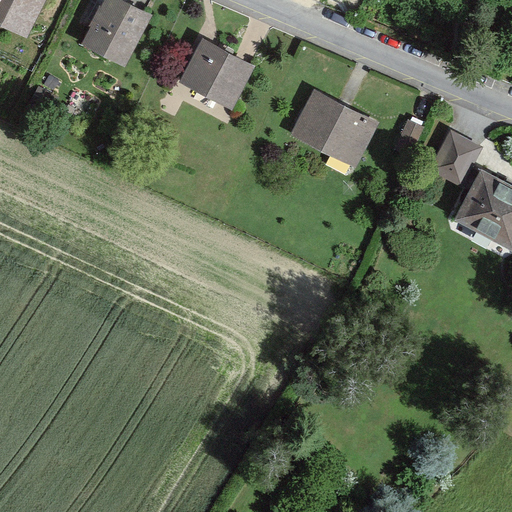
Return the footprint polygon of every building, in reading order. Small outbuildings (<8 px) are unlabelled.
[(41,0),(0,0),(0,5),(30,21),(41,0)] [(157,1),(155,0),(105,0),(89,35),(131,55),(157,1)] [(255,55),(202,30),(184,69),(238,93),(255,55)] [(358,156),(379,113),(316,81),(295,125),(358,156)] [(480,140),(450,122),(429,157),(460,175),(480,140)] [(511,171),(496,162),(468,211),(511,236),(511,171)]
